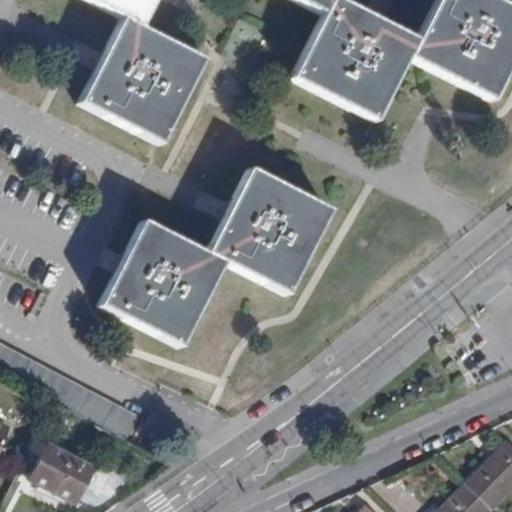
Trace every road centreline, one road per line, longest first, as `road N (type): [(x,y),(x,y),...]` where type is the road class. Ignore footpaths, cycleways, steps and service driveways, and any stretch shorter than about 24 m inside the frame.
road 1 (residential): [(0,112),(123,175),(40,338),(150,397),(227,423),(241,445)]
road 2 (residential): [(266,511),(511,399)]
road 3 (secondary): [(186,511),(258,461),(354,369)]
road 4 (secondary): [(354,369),(511,239)]
road 5 (secondary): [(354,369),(241,445)]
